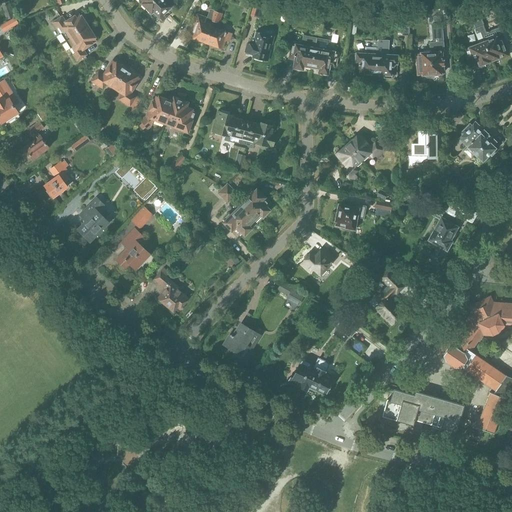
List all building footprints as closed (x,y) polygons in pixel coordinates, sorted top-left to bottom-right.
[(138,0),(141,3),(140,4),(146,10),(155,0),(138,0)] [(155,0),(146,10),(151,15),(152,14),(157,19),(158,18),(159,19),(160,19),(163,22),(170,15),(167,12),(174,4),(178,1),(176,0),(155,0)] [(1,4),(6,20),(14,17),(9,1),(1,4)] [(261,19),(265,6),(254,2),(250,16),(261,19)] [(53,17),(58,13),(55,8),(50,12),(53,17)] [(190,36),(207,43),(212,29),(213,28),(215,22),(209,21),(212,11),(210,10),(207,18),(198,14),(190,36)] [(219,10),(218,13),(215,22),(220,24),(223,14),(222,14),(223,12),(219,10)] [(209,21),(215,22),(218,13),(212,11),(209,21)] [(16,17),(16,18),(18,22),(26,19),(24,14),(16,17)] [(61,34),(66,41),(88,27),(80,15),(75,18),(75,17),(66,22),(62,16),(51,22),(56,30),(60,27),(63,32),(61,34)] [(442,23),(441,23),(440,15),(431,16),(432,22),(434,21),(434,24),(431,24),(433,42),(429,43),(430,53),(417,54),(417,64),(424,64),(425,75),(443,73),(442,53),(445,53),(442,23)] [(0,25),(4,32),(18,24),(15,18),(0,25)] [(501,35),(498,29),(486,33),(481,20),(473,23),(475,29),(475,30),(476,34),(480,32),(492,61),(508,55),(501,35)] [(357,23),(350,22),(349,34),(356,35),(357,23)] [(314,28),(313,33),(321,35),(323,25),(318,24),(317,29),(314,28)] [(88,27),(66,41),(70,49),(73,47),(76,53),(73,55),(77,61),(87,55),(83,49),(92,44),(91,42),(95,39),(88,27)] [(225,32),(213,28),(212,29),(207,43),(223,49),(226,41),(230,42),(232,35),(225,32)] [(252,55),(252,57),(267,61),(270,51),(267,51),(269,43),(272,44),(274,36),(255,31),(254,38),(251,37),(248,45),(247,44),(245,53),(252,55)] [(480,32),(476,34),(480,43),(463,50),(467,59),(472,57),(476,68),(492,61),(480,32)] [(309,67),(311,67),(317,39),(312,38),(304,36),(302,46),(292,44),(291,52),(295,53),(295,55),(294,55),(293,60),(295,60),(294,68),(302,70),(303,66),(306,66),(306,67),(309,68),(309,67)] [(317,39),(311,67),(314,68),(313,69),(317,70),(317,68),(319,69),(319,73),(328,75),(329,67),(331,67),(332,62),(331,62),(331,60),(332,60),(334,52),(326,51),(328,41),(320,39),(317,39)] [(357,54),(356,63),(357,63),(356,73),(359,73),(359,77),(368,78),(368,73),(376,74),(377,43),(378,41),(373,41),(373,47),(365,47),(365,54),(357,54)] [(377,43),(376,74),(384,74),(384,78),(392,79),(392,75),(395,75),(396,65),(397,65),(397,56),(386,55),(387,43),(377,43)] [(105,82),(115,89),(127,70),(113,61),(103,76),(98,72),(92,81),(102,87),(105,82)] [(120,99),(130,105),(135,97),(130,94),(140,78),(127,70),(115,89),(123,94),(120,99)] [(0,121),(1,124),(18,113),(13,106),(19,102),(15,96),(13,97),(6,86),(0,89),(0,121)] [(173,101),(165,98),(164,100),(158,97),(155,103),(152,102),(146,118),(141,122),(143,124),(140,126),(143,130),(146,128),(147,130),(150,127),(153,119),(165,123),(173,101)] [(173,101),(165,123),(187,132),(192,120),(191,120),(194,111),(185,108),(187,103),(174,98),(173,101)] [(37,114),(43,122),(55,113),(50,105),(37,114)] [(242,138),(246,122),(230,118),(231,116),(229,115),(229,113),(221,111),(221,113),(218,112),(216,122),(218,122),(215,132),(216,132),(216,134),(223,136),(223,134),(230,136),(230,135),(237,136),(242,138)] [(98,120),(93,125),(101,132),(106,127),(98,120)] [(40,135),(39,135),(37,132),(44,127),(40,121),(28,130),(32,136),(35,140),(35,141),(19,151),(25,159),(29,155),(33,160),(49,148),(40,135)] [(273,147),(276,134),(273,133),(275,127),(272,126),(273,124),(265,122),(264,124),(262,124),(261,126),(246,122),(242,138),(241,143),(239,151),(243,152),(245,146),(252,148),(254,142),(260,144),(259,146),(266,147),(267,146),(273,147)] [(463,151),(471,158),(475,155),(483,162),(499,145),(484,130),(475,122),(471,126),(470,124),(461,133),(463,135),(459,139),(467,146),(467,147),(463,151)] [(418,144),(412,144),(412,156),(427,155),(427,159),(437,159),(436,134),(428,134),(428,131),(418,131),(418,144)] [(348,144),(362,160),(369,154),(372,158),(381,150),(379,148),(386,143),(382,138),(375,143),(370,148),(359,135),(348,144)] [(79,141),(71,146),(76,152),(83,146),(79,141)] [(231,148),(227,164),(235,166),(239,150),(239,151),(241,143),(236,142),(234,149),(231,148)] [(362,160),(348,144),(336,155),(347,167),(342,172),(349,179),(349,178),(352,181),(356,178),(353,175),(357,171),(354,167),(362,160)] [(116,149),(109,154),(111,158),(118,152),(116,149)] [(181,155),(170,166),(175,171),(186,160),(181,155)] [(244,161),(237,159),(234,169),(242,171),(244,161)] [(122,179),(134,167),(127,160),(115,172),(122,179)] [(68,186),(65,182),(69,179),(65,174),(68,172),(65,168),(68,166),(65,161),(62,163),(61,162),(50,170),(56,178),(45,186),(53,197),(68,186)] [(142,199),(155,186),(146,177),(133,190),(142,199)] [(222,188),(233,199),(238,194),(227,183),(222,188)] [(228,204),(233,199),(222,188),(217,193),(228,204)] [(249,197),(241,205),(255,220),(260,215),(262,217),(269,210),(266,208),(270,203),(256,190),(255,191),(252,189),(247,195),(249,197)] [(380,190),(377,197),(385,201),(388,193),(380,190)] [(109,223),(97,211),(104,205),(97,198),(80,215),(86,222),(78,229),(90,242),(109,223)] [(377,201),(375,208),(387,210),(389,203),(377,201)] [(354,229),(356,218),(364,219),(366,206),(351,203),(350,208),(339,205),(337,214),(333,213),(332,221),(336,222),(335,225),(354,229)] [(255,220),(241,205),(231,215),(228,213),(223,219),(225,221),(223,223),(237,237),(241,232),(244,235),(251,229),(248,226),(255,220)] [(131,219),(140,228),(153,215),(143,206),(131,219)] [(441,218),(427,244),(436,249),(431,258),(438,262),(446,249),(446,250),(451,242),(449,241),(457,227),(451,224),(456,214),(461,218),(465,212),(455,206),(449,206),(447,209),(448,209),(443,219),(441,218)] [(189,232),(193,241),(202,237),(198,228),(189,232)] [(124,258),(119,263),(126,269),(131,264),(135,269),(136,267),(138,269),(150,257),(148,255),(149,254),(137,243),(143,237),(136,230),(122,243),(128,248),(121,255),(124,258)] [(315,253),(312,256),(310,254),(304,261),(308,265),(305,268),(311,273),(314,270),(320,275),(335,258),(324,248),(318,255),(315,253)] [(343,260),(359,271),(364,264),(347,253),(343,260)] [(364,264),(359,271),(356,276),(361,279),(368,267),(364,264)] [(383,300),(376,308),(392,324),(404,312),(390,298),(396,291),(398,293),(406,285),(389,268),(381,276),(389,284),(378,295),(383,300)] [(163,269),(154,280),(164,288),(160,292),(162,293),(157,298),(173,311),(179,305),(181,307),(188,298),(181,293),(182,292),(178,289),(179,288),(166,277),(169,273),(163,269)] [(305,294),(281,282),(277,290),(288,296),(286,300),(298,307),(305,294)] [(454,329),(438,352),(443,355),(443,356),(446,361),(445,361),(455,368),(455,367),(461,368),(462,367),(465,369),(464,370),(465,371),(465,370),(495,391),(493,394),(490,392),(489,393),(490,393),(477,427),(476,427),(484,431),(479,445),(477,444),(476,445),(494,451),(505,424),(498,422),(507,400),(508,400),(507,399),(511,385),(511,378),(506,376),(506,375),(506,376),(476,355),(475,354),(475,355),(471,352),(483,335),(492,335),(498,333),(505,323),(511,324),(511,304),(493,303),(490,297),(470,306),(472,312),(459,332),(454,329)] [(341,324),(339,327),(350,335),(352,337),(360,326),(349,317),(343,325),(341,324)] [(240,355),(245,346),(251,349),(259,335),(241,324),(232,337),(230,335),(224,345),(240,355)] [(344,342),(350,335),(339,327),(333,334),(344,342)] [(326,364),(327,362),(318,358),(313,368),(310,366),(311,364),(302,360),(300,365),(295,374),(293,373),(289,382),(307,391),(320,363),(322,362),(324,363),(326,364)] [(315,394),(317,391),(325,395),(331,381),(333,382),(336,377),(326,372),(328,367),(329,365),(328,363),(327,362),(326,364),(324,363),(322,362),(320,363),(307,391),(315,394)] [(415,421),(456,432),(463,406),(422,394),(421,398),(394,390),(391,401),(387,400),(382,417),(413,426),(415,421)]
